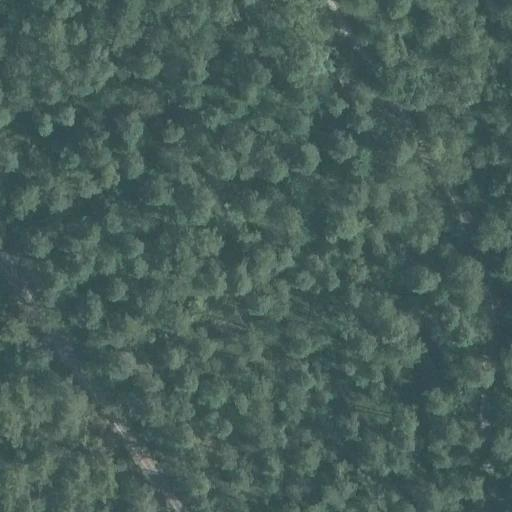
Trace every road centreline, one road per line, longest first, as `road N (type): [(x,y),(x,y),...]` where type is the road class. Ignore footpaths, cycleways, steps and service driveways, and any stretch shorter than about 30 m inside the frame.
road 1 (track): [(497,511),(486,301),(472,241),(333,0)]
road 2 (track): [(171,511),(0,270)]
